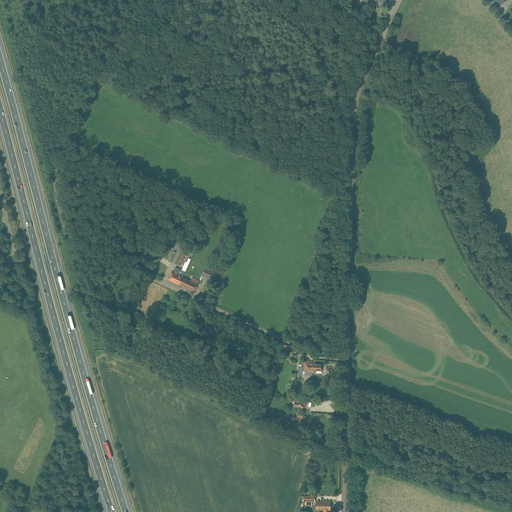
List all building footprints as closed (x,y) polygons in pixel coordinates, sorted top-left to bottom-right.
[(172,239),(165,236),(162,241),(170,245),(172,239)] [(166,250),(160,246),(157,251),(163,255),(166,250)] [(160,257),(153,251),(150,255),(157,261),(160,257)] [(182,270),(175,267),(173,272),(172,272),(172,273),(172,272),(168,280),(179,285),(183,278),(185,272),(188,265),(185,264),(182,270)] [(202,275),(210,279),(213,272),(205,269),(202,275)] [(190,281),(183,278),(179,285),(194,292),(198,285),(197,285),(199,281),(192,277),(190,281)] [(313,364),(313,362),(305,361),(305,363),(301,363),(301,371),(305,371),(305,373),(313,373),(313,364)] [(313,373),(316,373),(316,371),(321,371),(322,364),(316,364),(316,362),(313,362),(313,364),(313,373)] [(306,401),(303,400),(303,397),(296,395),(293,404),(301,406),(301,408),(304,409),(306,401)] [(315,502),(315,496),(303,496),(303,502),(306,502),(306,505),(312,505),(312,502),(315,502)] [(330,502),(316,502),(316,510),(323,510),(323,511),(327,511),(328,510),(330,510),(330,502)]
